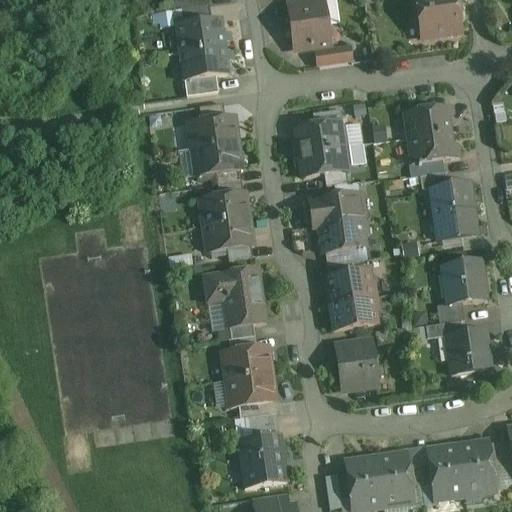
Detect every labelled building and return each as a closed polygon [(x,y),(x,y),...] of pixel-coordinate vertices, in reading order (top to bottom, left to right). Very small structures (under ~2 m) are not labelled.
[(208,0),(171,0),(174,13),(181,12),(209,7),(208,0)] [(323,0),(316,0),(311,1),(313,13),(289,16),(294,52),(330,46),(330,45),(333,41),(332,32),(327,29),(328,29),(323,0)] [(448,0),(442,1),(416,5),(421,41),(461,35),(460,26),(464,22),(463,14),(458,11),(456,0),(448,0)] [(209,7),(181,12),(183,27),(212,23),(209,7)] [(183,27),(177,28),(181,56),(224,50),(220,22),(212,23),(183,27)] [(224,50),(181,56),(185,84),(216,79),(228,78),(224,50)] [(350,50),(316,55),(318,69),(352,64),(350,50)] [(216,79),(185,84),(187,99),(218,95),(216,79)] [(223,106),(199,110),(201,124),(225,121),(223,106)] [(452,109),(404,116),(407,142),(450,136),(448,124),(453,117),(452,109)] [(340,113),(313,117),(314,129),(338,126),(342,126),(340,113)] [(201,124),(188,126),(188,128),(191,127),(195,152),(238,146),(237,145),(236,145),(235,135),(236,135),(234,120),(225,121),(201,124)] [(314,129),(296,132),(298,143),(301,146),(302,155),(301,155),(302,156),(348,149),(347,149),(345,135),(338,130),(338,126),(314,129)] [(363,127),(349,128),(352,167),(366,166),(363,127)] [(450,136),(407,142),(411,168),(460,161),(458,153),(451,147),(450,136)] [(195,152),(199,177),(196,178),(196,179),(216,176),(240,173),(241,173),(239,157),(238,158),(237,147),(238,147),(238,146),(195,152)] [(348,149),(302,156),(302,157),(303,157),(304,166),(302,170),(303,181),(324,178),(345,175),(345,174),(344,171),(349,164),(347,150),(348,150),(348,149)] [(240,173),(216,176),(218,188),(241,185),(240,173)] [(345,175),(324,178),(326,190),(348,187),(346,174),(345,174),(345,175)] [(444,176),(420,180),(422,192),(430,191),(446,188),(444,176)] [(241,185),(218,188),(219,200),(243,197),(241,185)] [(477,239),(470,185),(446,188),(430,191),(434,219),(436,219),(440,245),(477,239)] [(359,187),(334,190),(336,202),(361,199),(359,187)] [(219,200),(202,203),(206,229),(249,223),(248,222),(247,222),(246,211),(247,211),(245,197),(243,197),(219,200)] [(336,202),(309,206),(313,232),(321,231),(365,225),(361,199),(336,202)] [(249,223),(206,229),(210,256),(250,250),(252,250),(250,235),(249,235),(248,224),(249,224),(249,223)] [(365,225),(321,231),(322,242),(320,242),(322,257),(366,251),(364,241),(367,237),(366,225),(365,225)] [(250,250),(227,253),(229,265),(252,262),(250,250)] [(481,263),(443,268),(447,292),(444,292),(447,308),(462,306),(486,303),(481,263)] [(256,274),(204,281),(208,306),(225,304),(229,332),(253,329),(264,327),(256,274)] [(369,276),(325,282),(327,297),(329,297),(331,308),(376,301),(374,289),(370,286),(369,276)] [(376,301),(331,308),(333,319),(331,320),(333,335),(377,328),(375,318),(378,314),(376,301)] [(447,308),(436,310),(439,328),(461,325),(464,324),(462,306),(447,308)] [(439,328),(425,330),(427,343),(448,340),(448,339),(463,337),(461,325),(439,328)] [(253,329),(229,332),(231,344),(254,340),(253,329)] [(229,332),(217,333),(219,346),(229,344),(231,344),(229,332)] [(463,337),(448,339),(448,340),(451,362),(449,363),(451,379),(491,373),(485,334),(463,337)] [(231,344),(229,344),(230,356),(256,352),(254,340),(231,344)] [(357,355),(337,358),(342,394),(378,389),(371,341),(355,344),(357,355)] [(230,356),(223,357),(226,385),(271,378),(270,378),(268,366),(269,366),(267,351),(256,352),(230,356)] [(271,378),(226,385),(230,413),(238,412),(274,406),(275,406),(273,391),(272,391),(270,379),(271,379),(271,378)] [(274,406),(238,412),(240,423),(248,422),(276,418),(274,406)] [(276,418),(248,422),(251,444),(280,440),(276,418)] [(251,444),(239,446),(245,491),(286,485),(280,440),(251,444)] [(511,451),(511,445),(499,447),(502,470),(511,468),(511,451)] [(471,450),(459,452),(459,450),(458,450),(465,500),(466,499),(465,497),(491,493),(492,496),(494,495),(490,472),(487,448),(486,446),(471,449),(471,450)] [(499,447),(487,448),(490,472),(502,470),(499,447)] [(457,452),(445,454),(444,452),(429,455),(434,490),(436,504),(438,504),(437,501),(463,497),(463,500),(465,500),(458,450),(456,451),(457,452)] [(404,458),(389,460),(389,462),(377,464),(377,462),(375,462),(383,511),(384,511),(383,509),(409,505),(410,508),(412,508),(410,494),(406,470),(404,458)] [(362,466),(362,464),(347,466),(352,502),(353,511),(359,511),(381,509),(381,511),(383,511),(375,462),(374,462),(374,464),(362,466)] [(430,466),(418,468),(422,492),(434,490),(430,466)] [(418,468),(406,470),(410,494),(422,492),(418,468)] [(348,478),(336,480),(340,504),(352,502),(348,478)] [(285,498),(254,503),(255,511),(284,511),(287,511),(285,498)]
